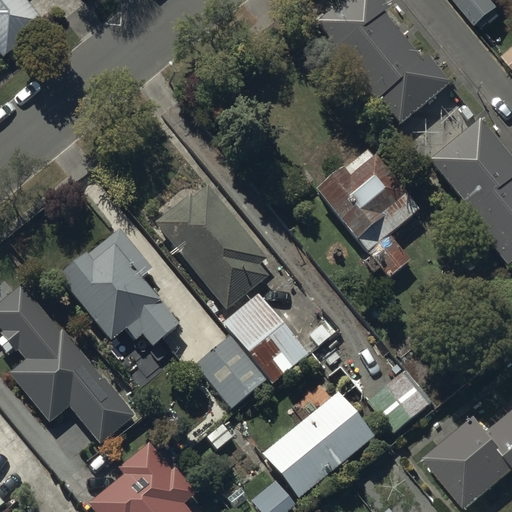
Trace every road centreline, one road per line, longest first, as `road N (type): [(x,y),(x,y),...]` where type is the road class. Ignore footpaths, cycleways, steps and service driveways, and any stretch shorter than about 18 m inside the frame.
road 1 (unclassified): [(190,0),(0,155)]
road 2 (residential): [(511,107),(423,0)]
